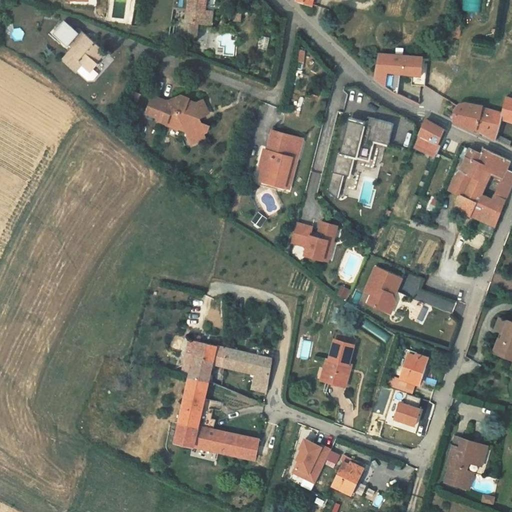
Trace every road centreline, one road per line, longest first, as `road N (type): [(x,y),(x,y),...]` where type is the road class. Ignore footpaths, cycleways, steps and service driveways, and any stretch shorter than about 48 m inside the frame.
road 1 (residential): [(511,202),(427,451),(413,457),(274,408)]
road 2 (unclassified): [(511,156),(366,81),(277,0)]
